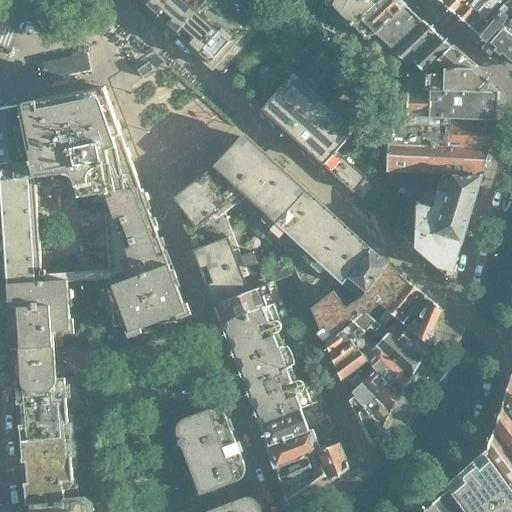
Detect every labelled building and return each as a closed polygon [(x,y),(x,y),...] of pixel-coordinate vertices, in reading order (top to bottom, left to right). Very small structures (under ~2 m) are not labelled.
[(153,51),(165,62),(173,62),(176,65),(178,74),(208,68),(173,146),(249,171),(291,72),(309,80),(325,65),(351,78),(359,63),(337,32),(353,0),(178,0),(168,26),(163,27),(162,27),(146,30),(131,42),(127,42),(126,39),(80,48),(83,60),(85,73),(102,75),(108,74),(108,72),(122,69),(129,80),(139,73),(137,70),(142,66),(138,61),(153,51)] [(376,35),(406,7),(399,0),(380,0),(353,26),(359,32),(364,36),(370,37),(376,34),(376,35)] [(455,14),(467,0),(446,0),(444,3),(455,14)] [(478,34),(508,0),(467,0),(455,14),(478,34)] [(511,37),(503,29),(511,19),(511,0),(508,0),(478,34),(489,44),(511,63),(511,62),(511,37)] [(375,61),(422,22),(423,21),(406,7),(376,35),(380,38),(366,50),(375,61)] [(511,37),(511,19),(503,29),(511,37)] [(412,60),(438,36),(422,22),(375,61),(381,69),(383,69),(396,58),(394,56),(398,53),(407,64),(412,60)] [(426,70),(450,48),(438,36),(412,60),(423,70),(426,70)] [(355,130),(323,100),(350,71),(320,45),(293,74),(261,109),(323,165),(336,151),(355,130)] [(474,69),(450,48),(426,70),(441,70),(474,69)] [(142,78),(165,62),(153,51),(138,61),(142,66),(137,70),(139,73),(142,78)] [(498,92),(485,80),(476,71),(474,69),(441,70),(441,80),(437,80),(437,73),(408,74),(407,90),(498,93),(498,92)] [(140,188),(116,120),(104,89),(20,106),(21,106),(30,161),(33,178),(35,178),(36,186),(75,182),(78,197),(99,194),(104,194),(104,192),(140,188)] [(499,93),(498,93),(407,90),(407,117),(497,120),(499,93)] [(0,164),(30,161),(21,106),(0,110),(0,164)] [(488,148),(495,126),(497,120),(407,117),(390,116),(388,144),(488,148)] [(333,293),(343,282),(352,273),(371,249),(370,249),(274,161),(244,133),(213,167),(214,167),(173,198),(214,304),(273,282),(297,273),(311,307),(333,293)] [(480,177),(487,152),(488,148),(388,144),(386,172),(451,175),(480,177)] [(376,186),(342,156),(336,151),(323,165),(362,201),(376,186)] [(71,330),(68,282),(67,273),(46,274),(46,270),(42,270),(36,186),(35,178),(33,178),(30,161),(0,164),(0,170),(0,174),(0,173),(0,182),(1,183),(2,195),(0,195),(0,204),(2,204),(3,222),(0,222),(1,231),(4,231),(5,243),(1,243),(2,252),(5,252),(7,270),(3,270),(4,279),(7,279),(8,291),(5,291),(5,300),(9,300),(11,334),(20,333),(21,340),(22,361),(23,381),(15,382),(18,413),(67,409),(65,377),(55,378),(54,359),(52,340),(52,331),(71,330)] [(452,274),(480,177),(451,175),(445,194),(436,192),(432,208),(416,204),(385,194),(384,194),(382,219),(446,274),(452,274)] [(174,269),(168,254),(165,255),(162,247),(165,246),(162,237),(159,239),(155,227),(158,226),(155,217),(151,218),(145,202),(148,201),(145,192),(142,194),(140,188),(104,192),(104,194),(99,194),(100,202),(105,201),(113,327),(127,326),(130,333),(152,324),(190,322),(171,270),(174,269)] [(361,298),(388,264),(371,249),(352,273),(343,282),(361,298)] [(378,320),(409,282),(388,264),(361,298),(358,302),(344,309),(333,293),(311,307),(325,342),(354,320),(367,310),(378,320)] [(221,324),(222,324),(281,300),(273,282),(214,304),(214,305),(221,324)] [(396,320),(420,291),(409,282),(378,320),(385,326),(392,317),(396,320)] [(407,330),(409,327),(430,300),(420,291),(396,320),(400,324),(407,330)] [(291,367),(284,347),(283,346),(277,348),(272,334),(278,332),(280,331),(281,330),(281,328),(282,327),(282,325),(281,325),(290,321),(281,300),(222,324),(260,424),(259,424),(297,410),(322,400),(314,380),(304,383),(303,382),(302,381),(300,380),(299,380),(297,380),(290,383),(285,369),(291,367)] [(427,343),(440,313),(441,310),(430,300),(409,327),(427,343)] [(410,377),(421,359),(392,333),(385,326),(378,320),(367,310),(354,320),(362,331),(374,342),(380,336),(392,348),(386,354),(410,377)] [(330,355),(347,342),(362,331),(354,320),(325,342),(330,355)] [(427,343),(409,327),(407,330),(400,324),(392,333),(421,359),(427,343)] [(386,354),(374,342),(362,331),(347,342),(367,361),(341,380),(343,386),(355,377),(391,410),(410,377),(386,354)] [(341,380),(367,361),(347,342),(330,355),(341,380)] [(511,375),(502,403),(511,416),(511,375)] [(391,410),(355,377),(343,386),(349,399),(352,397),(382,426),(391,410)] [(382,426),(352,397),(349,399),(366,438),(371,444),(372,445),(373,442),(382,426)] [(511,416),(502,403),(494,430),(511,453),(511,416)] [(71,408),(67,409),(18,413),(26,505),(34,505),(34,504),(78,500),(77,479),(73,479),(73,470),(76,469),(71,408)] [(238,452),(236,447),(237,446),(226,416),(225,414),(224,412),(222,411),(220,409),(218,408),(216,408),(214,408),(212,408),(211,408),(184,418),(183,419),(181,420),(180,422),(179,423),(177,425),(177,427),(177,429),(177,431),(177,433),(178,434),(200,495),(225,485),(230,488),(231,483),(237,481),(239,480),(240,480),(241,478),(243,477),(244,475),(244,474),(245,473),(245,472),(245,471),(245,469),(245,466),(245,465),(239,452),(238,452)] [(305,431),(297,410),(259,424),(267,446),(305,431)] [(333,428),(328,417),(319,420),(323,432),(333,428)] [(511,511),(511,453),(494,430),(487,455),(486,455),(451,487),(434,503),(423,511),(511,511)] [(313,453),(305,431),(267,446),(276,467),(313,453)] [(348,466),(343,454),(339,443),(316,452),(319,459),(328,481),(348,466)] [(283,487),(319,459),(316,452),(314,453),(313,453),(276,467),(283,487)] [(291,509),(328,481),(319,459),(283,487),(291,509)] [(262,511),(260,505),(259,503),(258,502),(257,501),(255,499),(254,498),(252,498),(251,497),(249,497),(247,497),(245,497),(244,498),(207,511),(206,511),(262,511)] [(91,511),(91,499),(78,500),(34,504),(34,505),(34,511),(91,511)]
